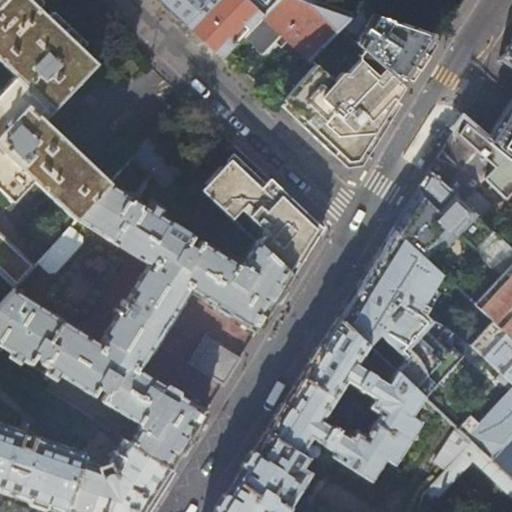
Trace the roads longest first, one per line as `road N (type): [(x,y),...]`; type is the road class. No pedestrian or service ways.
road 1 (tertiary): [(363,221),(178,511)]
road 2 (residential): [(363,221),(111,0)]
road 3 (tertiary): [(502,0),(363,221)]
